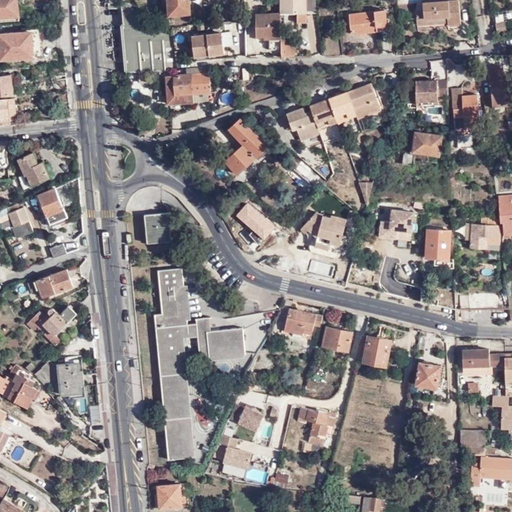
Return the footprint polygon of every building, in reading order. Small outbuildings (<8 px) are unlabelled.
[(0,0),(0,22),(16,21),(14,0),(0,0)] [(169,0),(171,1),(171,6),(168,7),(168,12),(171,13),(172,16),(188,15),(187,0),(169,0)] [(305,0),(280,0),(280,14),(297,14),(297,23),(306,23),(305,0)] [(448,17),(448,22),(448,23),(461,23),(459,0),(448,1),(450,16),(448,16),(448,17)] [(127,23),(129,72),(149,71),(176,70),(174,34),(168,31),(157,25),(149,14),(132,1),(111,2),(111,7),(125,7),(126,23),(127,23)] [(450,16),(448,1),(423,3),(424,14),(424,19),(448,17),(448,16),(450,16)] [(377,27),(387,26),(385,11),(350,14),(352,34),(377,32),(377,27)] [(281,35),(280,14),(256,14),(256,37),(272,37),(272,39),(281,39),(281,53),(282,56),(291,56),(290,35),(281,35)] [(448,22),(448,17),(424,19),(424,14),(419,15),(419,24),(448,22)] [(508,32),(507,23),(497,24),(498,33),(508,32)] [(0,59),(2,59),(41,57),(39,29),(22,30),(22,33),(0,34),(0,59)] [(224,55),(223,33),(207,34),(209,56),(224,55)] [(187,57),(209,56),(207,34),(193,35),(194,48),(186,48),(187,57)] [(502,79),(502,74),(501,66),(490,67),(494,107),(511,105),(511,100),(510,78),(509,79),(502,79)] [(0,75),(0,95),(12,94),(9,74),(0,75)] [(176,95),(196,93),(195,84),(194,84),(193,74),(188,75),(175,75),(176,95)] [(197,74),(193,74),(194,84),(195,84),(196,93),(211,93),(211,74),(203,74),(197,74)] [(197,102),(196,93),(176,95),(175,75),(168,76),(170,104),(191,103),(197,102)] [(137,76),(127,76),(128,84),(138,84),(137,76)] [(447,80),(416,82),(417,102),(437,102),(437,97),(448,97),(447,80)] [(336,98),(330,100),(337,119),(347,116),(349,120),(356,117),(358,121),(381,113),(371,85),(341,96),(336,98)] [(464,99),(464,95),(463,89),(453,90),(456,130),(473,129),(473,124),(481,124),(479,94),(468,95),(469,98),(464,99)] [(211,93),(196,93),(197,102),(212,102),(211,93)] [(13,99),(7,100),(8,116),(15,115),(13,99)] [(0,100),(0,126),(9,125),(8,116),(7,100),(0,100)] [(320,135),(318,129),(316,124),(328,120),(329,125),(330,126),(338,123),(337,120),(337,119),(330,100),(322,102),(317,104),(310,107),(312,112),(305,114),(303,109),(288,115),(292,128),(296,126),(302,141),(320,135)] [(350,121),(349,120),(347,116),(337,119),(337,120),(338,123),(338,125),(350,121)] [(241,120),(230,130),(244,146),(226,161),(238,176),(271,148),(257,136),(247,126),(241,120)] [(318,129),(329,125),(328,120),(316,124),(318,129)] [(443,133),(415,129),(413,149),(441,153),(443,133)] [(478,135),(459,136),(460,149),(479,148),(478,135)] [(40,168),(37,163),(32,153),(16,160),(24,177),(26,176),(31,186),(49,177),(44,167),(40,168)] [(414,153),(403,153),(402,164),(414,164),(414,153)] [(319,182),(302,167),(298,172),(315,187),(319,182)] [(23,175),(18,177),(24,189),(31,186),(26,176),(24,177),(23,175)] [(374,182),(358,182),(366,205),(368,205),(374,182)] [(62,185),(29,198),(33,207),(38,204),(38,202),(42,201),(52,227),(66,221),(65,218),(68,217),(60,200),(67,197),(62,185)] [(503,227),(511,226),(511,202),(510,194),(499,195),(501,220),(502,220),(503,227)] [(19,209),(17,203),(7,208),(9,214),(14,226),(12,227),(16,238),(33,231),(24,207),(19,209)] [(7,208),(0,210),(0,217),(9,214),(7,208)] [(380,237),(396,239),(397,229),(412,231),(415,212),(393,209),(391,223),(382,222),(380,237)] [(147,237),(169,236),(168,213),(145,214),(147,237)] [(323,218),(317,213),(301,230),(306,234),(312,228),(315,231),(311,248),(311,251),(311,252),(312,254),(314,255),(334,260),(337,260),(339,259),(340,259),(341,257),(343,249),(348,250),(352,234),(344,232),(347,221),(332,217),(331,220),(323,218)] [(487,224),(471,224),(472,247),(487,247),(487,242),(501,242),(500,231),(500,224),(497,224),(497,218),(487,218),(487,224)] [(451,230),(428,229),(427,257),(449,258),(451,230)] [(62,244),(50,249),(53,258),(66,253),(62,244)] [(183,268),(160,269),(164,312),(155,313),(168,457),(192,456),(181,333),(198,332),(199,352),(209,351),(210,356),(244,353),(242,328),(207,330),(206,317),(197,317),(197,322),(188,322),(183,268)] [(43,298),(74,285),(68,269),(31,284),(34,292),(39,290),(43,298)] [(508,293),(473,294),(459,295),(460,308),(510,308),(509,303),(508,293)] [(49,331),(46,334),(57,344),(72,328),(67,322),(75,313),(68,305),(59,314),(51,307),(50,306),(49,306),(48,307),(47,308),(47,309),(47,310),(47,311),(51,315),(49,318),(40,309),(27,322),(35,329),(38,326),(40,328),(43,326),(49,331)] [(319,325),(321,315),(315,314),(315,315),(288,308),(283,331),(302,335),(302,333),(310,335),(311,332),(316,332),(317,325),(319,325)] [(348,351),(352,332),(325,326),(322,346),(348,351)] [(368,336),(363,335),(357,359),(364,360),(368,336)] [(390,340),(368,336),(364,360),(385,365),(390,340)] [(322,348),(314,346),(311,359),(319,361),(322,348)] [(463,366),(489,365),(501,364),(501,353),(488,353),(488,349),(463,349),(462,349),(463,366)] [(511,352),(503,353),(504,364),(504,365),(504,383),(511,382),(511,352)] [(81,385),(80,369),(78,354),(69,356),(69,359),(66,359),(66,363),(59,364),(62,394),(82,392),(81,385)] [(439,364),(419,362),(417,384),(441,387),(443,377),(438,377),(439,364)] [(42,368),(53,380),(59,375),(52,367),(48,363),(42,368)] [(4,379),(0,376),(0,385),(32,399),(34,397),(38,389),(33,387),(33,386),(35,380),(24,375),(23,377),(17,374),(20,368),(14,365),(5,378),(4,379)] [(489,374),(489,365),(463,366),(463,374),(489,374)] [(45,386),(53,380),(42,368),(36,374),(45,386)] [(259,374),(250,372),(242,389),(252,391),(259,374)] [(469,381),(470,389),(482,388),(481,380),(469,381)] [(32,399),(0,385),(0,393),(12,400),(27,408),(32,399)] [(511,406),(509,406),(509,396),(504,396),(501,396),(492,396),(492,407),(502,407),(501,429),(509,429),(511,428),(511,406)] [(262,416),(235,404),(228,419),(256,431),(262,416)] [(300,419),(312,422),(307,443),(323,446),(327,426),(332,427),(334,417),(327,415),(328,413),(315,410),(315,412),(302,409),(300,419)] [(460,431),(460,447),(484,448),(485,431),(460,431)] [(247,469),(251,453),(235,449),(237,439),(221,435),(217,445),(226,448),(223,460),(222,462),(247,469)] [(223,460),(226,448),(217,445),(212,458),(223,460)] [(483,455),(484,448),(460,447),(458,447),(459,454),(483,455)] [(479,463),(470,463),(469,487),(478,487),(479,478),(511,479),(511,458),(480,457),(479,463)] [(212,461),(210,472),(221,475),(224,463),(212,461)] [(288,474),(275,471),(273,480),(286,483),(288,474)] [(437,477),(421,478),(422,504),(432,503),(432,497),(445,497),(445,488),(447,488),(447,474),(437,473),(437,477)] [(38,475),(33,482),(47,490),(51,483),(38,475)] [(180,485),(158,487),(159,509),(181,507),(180,485)] [(358,503),(359,496),(347,494),(346,502),(358,503)] [(370,497),(362,496),(360,511),(368,511),(369,510),(387,511),(389,498),(370,496),(370,497)] [(21,511),(23,509),(5,499),(0,507),(0,511),(21,511)]
